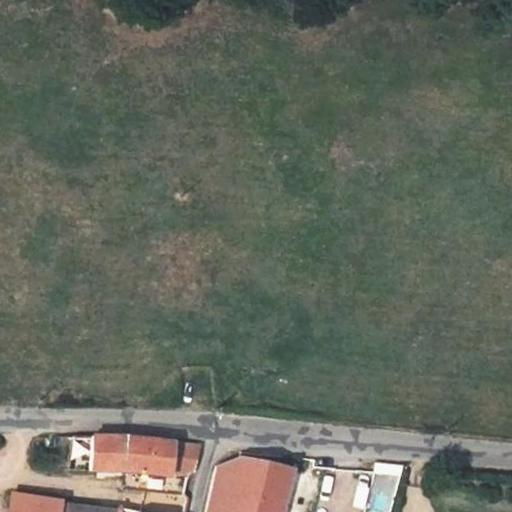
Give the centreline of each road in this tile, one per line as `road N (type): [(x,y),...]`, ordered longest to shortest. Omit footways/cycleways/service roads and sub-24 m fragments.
road 1 (unclassified): [(511,454),(218,422)]
road 2 (unclassified): [(218,422),(0,421)]
